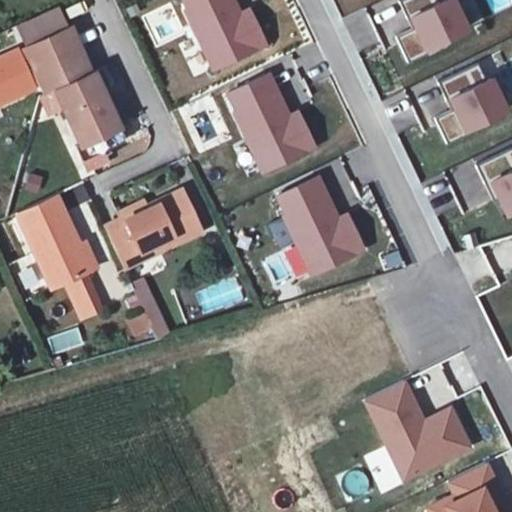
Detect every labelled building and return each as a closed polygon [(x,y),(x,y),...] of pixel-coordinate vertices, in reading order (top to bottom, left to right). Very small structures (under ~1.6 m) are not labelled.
[(252,10),(243,14),(236,0),(177,0),(212,73),(269,46),(252,10)] [(457,2),(449,6),(446,0),(401,0),(400,0),(414,30),(396,38),(409,65),(473,36),(457,2)] [(22,46),(70,24),(61,5),(13,28),(22,46)] [(34,70),(81,47),(70,24),(22,46),(0,56),(0,99),(33,84),(39,81),(34,70)] [(34,70),(39,81),(47,97),(53,94),(54,96),(79,151),(121,132),(81,47),(34,70)] [(511,113),(497,82),(490,85),(479,62),(441,80),(454,110),(436,118),(449,145),(511,116),(511,113)] [(299,113),(291,117),(270,75),(222,97),(260,176),(316,149),(299,113)] [(47,97),(39,81),(33,84),(42,102),(54,96),(53,94),(47,97)] [(489,184),(492,183),(508,216),(511,214),(511,153),(481,168),(489,184)] [(351,210),(343,214),(322,171),(274,194),(312,272),(368,246),(351,210)] [(180,189),(106,223),(125,266),(200,232),(180,189)] [(90,267),(58,193),(22,210),(53,283),(90,267)] [(62,279),(78,316),(101,306),(85,269),(62,279)] [(132,281),(141,313),(126,318),(132,337),(151,331),(153,338),(165,335),(148,277),(132,281)] [(77,326),(50,337),(57,355),(84,344),(77,326)] [(446,481),(453,494),(426,507),(428,511),(501,511),(506,509),(483,462),(446,481)]
